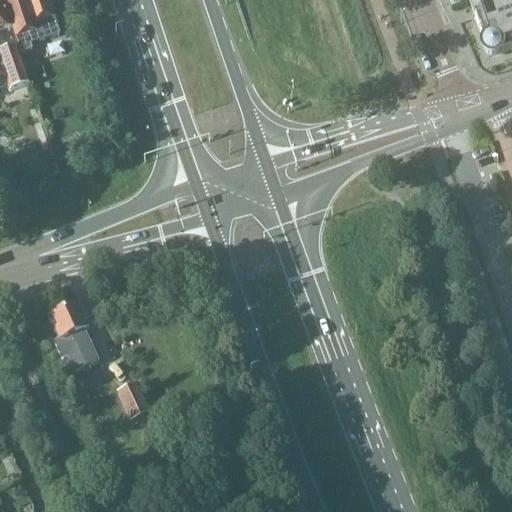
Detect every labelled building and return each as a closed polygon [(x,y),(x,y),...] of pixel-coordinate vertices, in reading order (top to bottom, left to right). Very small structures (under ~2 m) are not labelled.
[(9,0),(2,2),(10,26),(20,56),(32,52),(30,46),(59,36),(54,19),(47,0),(9,0)] [(498,58),(500,55),(511,50),(511,0),(469,0),(476,19),(474,20),(483,46),(482,50),(482,54),(484,57),(487,59),(491,60),(495,60),(498,58)] [(0,67),(8,92),(29,85),(1,2),(0,2),(0,67)] [(88,330),(78,307),(48,320),(58,342),(53,344),(61,361),(67,358),(74,374),(97,363),(83,333),(88,330)] [(136,384),(118,393),(132,422),(150,413),(136,384)]
